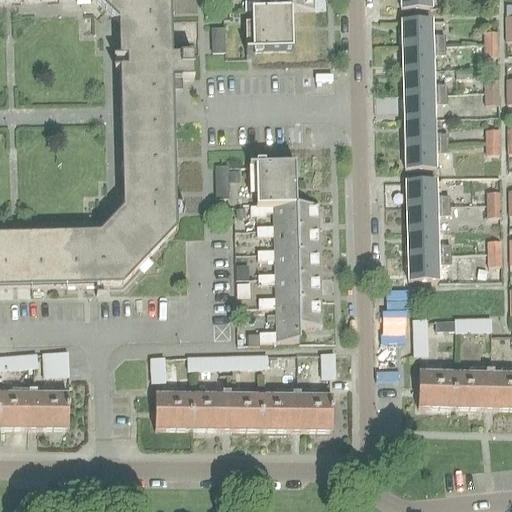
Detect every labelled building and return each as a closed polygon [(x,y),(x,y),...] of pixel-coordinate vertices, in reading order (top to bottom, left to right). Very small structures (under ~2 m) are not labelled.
[(175,231),(172,139),(171,83),(193,82),(193,58),(170,59),(169,3),(166,0),(0,0),(0,4),(6,4),(5,0),(22,0),(22,4),(41,3),(41,0),(57,0),(58,3),(77,2),(76,0),(92,0),(93,2),(118,26),(125,26),(125,42),(118,43),(119,60),(115,60),(115,62),(119,62),(119,71),(116,71),(116,73),(119,73),(120,142),(128,141),(128,158),(121,158),(121,177),(129,177),(129,193),(122,193),(122,211),(98,237),(99,244),(82,245),(82,237),(63,238),(63,245),(47,246),(47,238),(0,239),(0,291),(122,289),(139,270),(138,269),(136,271),(132,267),(143,256),(147,260),(145,262),(146,263),(151,258),(150,257),(148,259),(143,255),(154,243),(159,247),(157,249),(158,250),(175,231)] [(291,14),(314,13),(314,12),(313,12),(312,0),(267,0),(268,8),(259,8),(259,5),(244,5),(244,15),(250,15),(291,14)] [(400,0),(400,14),(431,13),(430,0),(400,0)] [(245,56),(247,56),(285,55),(285,54),(291,54),(291,45),(291,14),(250,15),(251,27),(245,27),(245,56)] [(402,50),(444,49),(444,40),(432,40),(431,25),(401,26),(402,50)] [(211,33),(212,56),(212,57),(224,56),(223,32),(211,33)] [(483,36),(484,49),(497,49),(497,36),(483,36)] [(445,59),(444,49),(402,50),(402,75),(433,74),(432,60),(445,59)] [(498,62),(497,49),(484,49),(484,62),(498,62)] [(433,89),(433,74),(402,75),(403,100),(446,99),(446,95),(456,95),(456,89),(433,89)] [(478,74),(455,74),(455,82),(471,82),(478,78),(478,74)] [(498,97),(498,84),(484,85),(484,97),(498,97)] [(498,97),(484,97),(484,110),(499,110),(498,97)] [(446,108),(446,99),(403,100),(404,125),(434,124),(433,109),(446,108)] [(434,139),(434,124),(404,125),(404,149),(447,148),(447,138),(434,139)] [(499,147),(499,134),(485,134),(485,147),(499,147)] [(499,147),(485,147),(485,160),(499,159),(499,147)] [(448,158),(447,148),(404,149),(405,174),(435,173),(435,158),(448,158)] [(288,169),(254,170),(248,170),(249,199),(255,199),(255,210),(295,209),(295,178),(294,178),(294,169),(288,169)] [(215,171),(216,203),(228,203),(227,185),(227,175),(227,171),(215,171)] [(240,175),(227,175),(227,185),(240,185),(240,175)] [(406,211),(449,210),(449,201),(436,201),(435,185),(405,186),(406,211)] [(486,197),(486,210),(500,209),(500,196),(486,197)] [(295,209),(255,210),(249,211),(250,221),(264,220),(264,217),(273,217),(273,231),(318,230),(317,210),(318,210),(318,208),(295,209)] [(500,209),(486,210),(486,223),(500,222),(500,209)] [(449,210),(406,211),(406,236),(437,235),(436,220),(449,220),(449,210)] [(244,212),(235,213),(236,222),(245,222),(244,212)] [(318,230),(273,231),(256,231),(256,241),(273,241),(274,255),(319,254),(318,230)] [(437,235),(406,236),(407,261),(450,260),(450,250),(437,250),(437,235)] [(486,246),(487,259),(501,258),(501,246),(486,246)] [(319,254),(274,255),(256,255),(257,265),(274,265),(274,279),(319,278),(319,254)] [(501,258),(487,259),(487,271),(501,271),(501,258)] [(450,260),(407,261),(408,286),(438,285),(438,269),(450,269),(450,260)] [(236,269),(236,274),(236,283),(247,283),(247,269),(236,269)] [(319,278),(274,279),(257,279),(257,289),(274,289),(275,303),(320,301),(319,278)] [(249,286),(245,286),(236,286),(236,301),(249,301),(249,286)] [(320,301),(275,303),(258,303),(258,313),(275,312),(276,336),(258,337),(259,347),(299,346),(298,331),(321,330),(321,329),(320,329),(320,301)] [(491,337),(491,322),(479,323),(479,338),(491,337)] [(454,326),(454,336),(454,338),(467,338),(467,323),(454,323),(454,326)] [(479,338),(479,323),(467,323),(467,338),(479,338)] [(426,324),(411,324),(411,337),(427,337),(426,324)] [(454,336),(454,326),(435,327),(435,336),(454,336)] [(258,337),(247,337),(247,349),(259,349),(259,347),(258,337)] [(411,337),(412,349),(427,349),(427,337),(411,337)] [(427,361),(427,349),(412,349),(412,361),(427,361)] [(68,356),(54,357),(56,382),(69,382),(68,356)] [(56,382),(54,357),(41,358),(42,383),(56,382)] [(36,358),(20,359),(22,374),(38,373),(36,358)] [(319,358),(319,371),(334,371),(334,358),(319,358)] [(20,359),(4,360),(6,375),(22,374),(20,359)] [(240,360),(241,375),(254,374),(254,359),(240,360)] [(254,359),(254,374),(267,374),(267,359),(254,359)] [(201,361),(201,376),(214,375),(214,360),(201,361)] [(227,360),(214,360),(214,375),(228,375),(227,360)] [(241,375),(240,360),(227,360),(228,375),(241,375)] [(201,361),(186,361),(187,376),(201,376),(201,361)] [(149,362),(149,375),(165,375),(164,362),(149,362)] [(335,383),(334,371),(319,371),(319,384),(335,383)] [(511,379),(493,379),(493,374),(485,374),(485,378),(454,378),(453,396),(453,413),(511,414),(511,379)] [(165,375),(149,375),(150,388),(165,387),(165,375)] [(453,396),(454,378),(418,377),(417,413),(453,413),(453,396)] [(36,394),(32,394),(28,394),(28,398),(0,398),(0,433),(32,434),(68,434),(68,416),(68,399),(36,398),(36,394)] [(229,400),(229,395),(222,395),(222,400),(190,400),(190,417),(190,435),(260,436),(260,418),(260,400),(229,400)] [(300,401),(300,396),(292,396),(292,401),(260,400),(260,418),(260,436),(331,436),(332,401),(300,401)] [(190,417),(190,400),(154,399),(154,435),(190,435),(190,417)]
